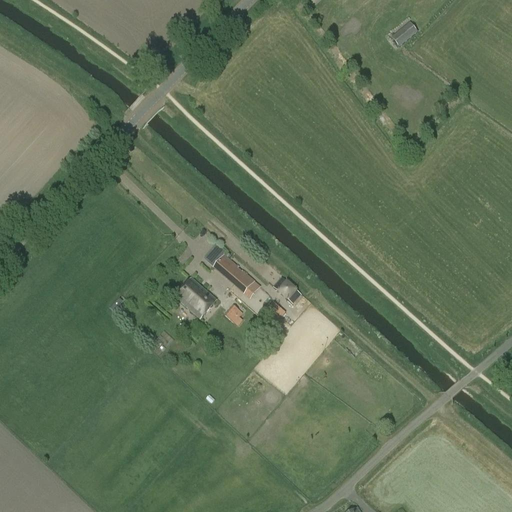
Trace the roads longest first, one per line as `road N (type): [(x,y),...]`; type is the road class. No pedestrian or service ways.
road 1 (tertiary): [(0,261),(249,0)]
road 2 (unclassified): [(314,511),(511,342)]
